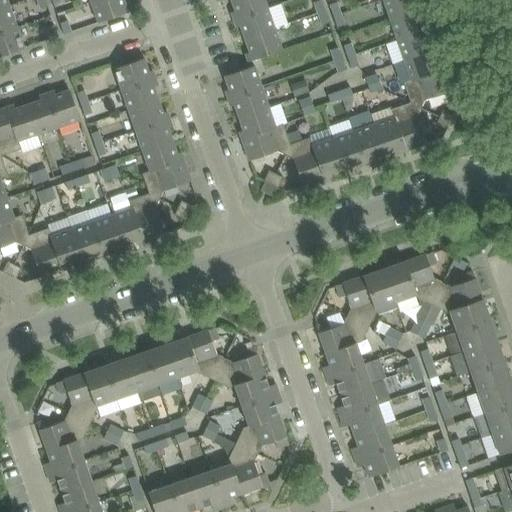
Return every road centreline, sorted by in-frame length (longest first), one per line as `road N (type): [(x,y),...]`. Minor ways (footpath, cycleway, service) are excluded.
road 1 (residential): [(249,253),(440,188),(511,181)]
road 2 (residential): [(332,492),(249,253)]
road 3 (residential): [(14,332),(249,253)]
road 4 (residential): [(249,253),(191,87),(177,18)]
road 5 (residential): [(0,78),(177,18)]
road 6 (residential): [(47,511),(0,366)]
road 7 (residential): [(332,492),(364,511),(459,475)]
